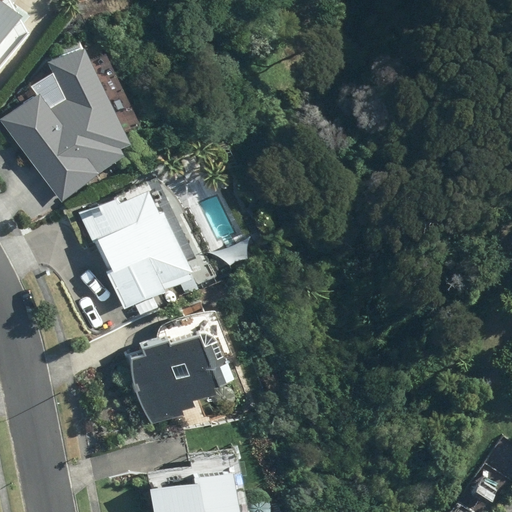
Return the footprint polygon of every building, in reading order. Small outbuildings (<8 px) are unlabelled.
[(0,0),(0,31),(17,9),(4,0),(0,0)] [(133,137),(82,40),(47,59),(52,66),(31,82),(38,91),(3,119),(64,197),(129,150),(124,141),(133,137)] [(75,201),(121,296),(187,265),(141,169),(75,201)] [(183,316),(177,316),(173,320),(174,326),(178,330),(184,330),(187,326),(187,320),(183,316)] [(165,334),(140,343),(142,351),(130,356),(130,366),(134,388),(138,400),(149,421),(180,410),(178,405),(192,401),(189,395),(212,387),(209,380),(229,373),(221,349),(216,350),(210,331),(206,328),(201,327),(195,327),(166,338),(165,334)] [(511,441),(511,442),(508,442),(505,443),(503,444),(501,446),(499,448),(497,451),(496,453),(496,456),(496,459),(496,462),(497,464),(498,467),(500,469),(502,471),(504,472),(507,473),(510,474),(511,474),(511,441)] [(147,485),(152,511),(235,511),(227,466),(190,470),(191,477),(147,485)] [(477,471),(466,492),(488,504),(499,484),(477,471)] [(473,511),(456,498),(444,511),(473,511)]
